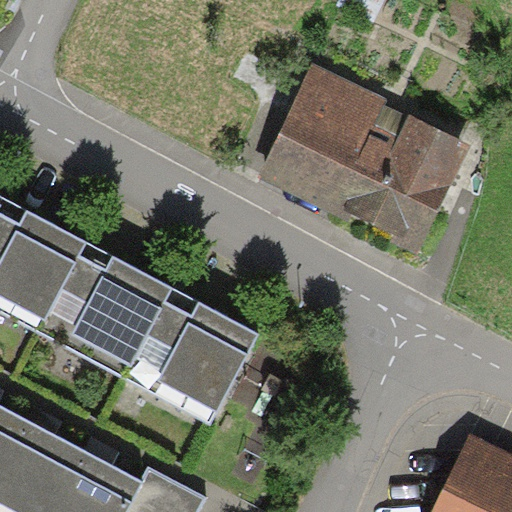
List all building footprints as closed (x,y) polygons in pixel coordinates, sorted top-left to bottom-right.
[(382,0),(345,0),(342,8),(374,21),(382,0)] [(319,75),(260,193),(410,272),(443,209),(472,156),(319,75)] [(0,201),(0,323),(206,433),(257,338),(0,201)] [(0,511),(203,511),(210,500),(148,467),(140,482),(112,467),(0,409),(0,511)] [(511,511),(511,455),(468,436),(432,511),(511,511)]
